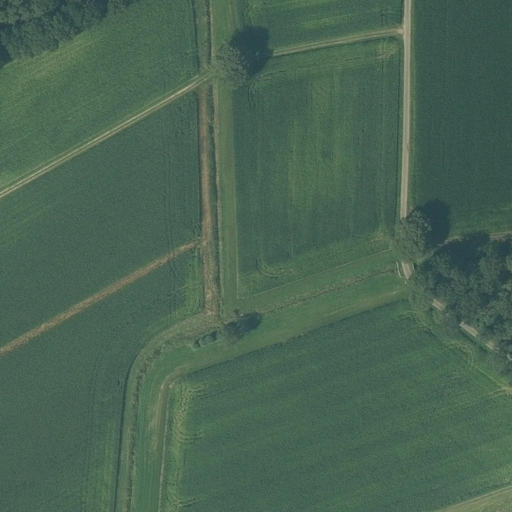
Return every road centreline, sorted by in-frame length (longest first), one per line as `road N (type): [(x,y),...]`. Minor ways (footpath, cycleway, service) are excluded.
road 1 (track): [(410,22),(244,53),(0,193)]
road 2 (unclassified): [(511,358),(431,296),(406,261),(410,0)]
